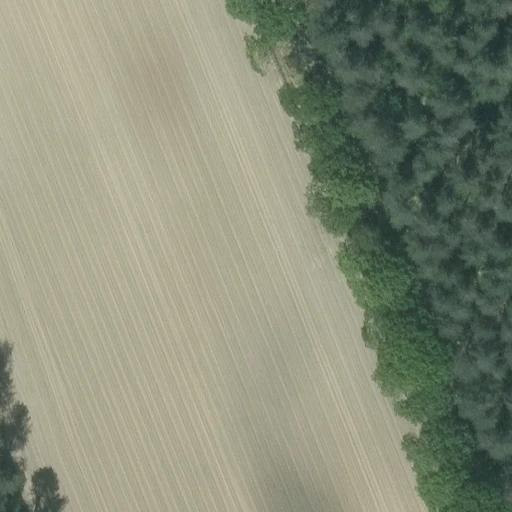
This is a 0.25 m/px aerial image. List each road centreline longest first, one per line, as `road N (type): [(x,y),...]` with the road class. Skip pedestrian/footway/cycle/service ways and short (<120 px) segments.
road 1 (unknown): [(275,0),(474,511)]
road 2 (track): [(511,68),(374,254)]
